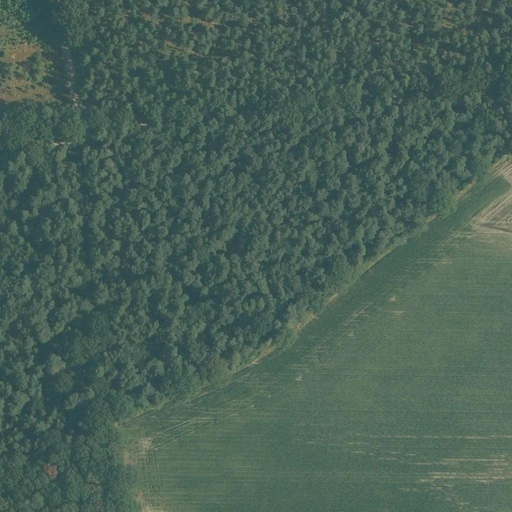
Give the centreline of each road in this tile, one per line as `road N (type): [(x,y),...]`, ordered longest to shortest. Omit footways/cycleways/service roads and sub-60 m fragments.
road 1 (track): [(511,89),(117,126)]
road 2 (track): [(74,132),(111,425)]
